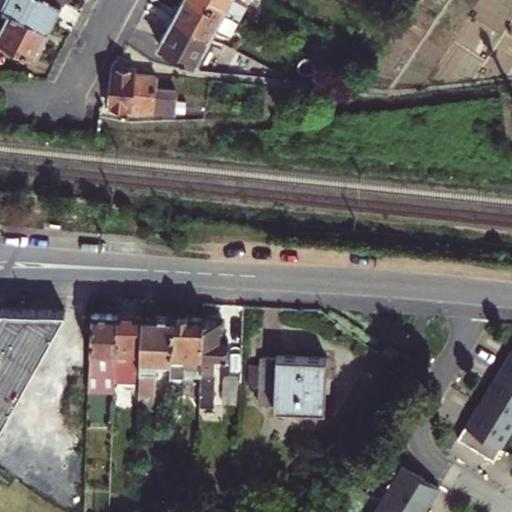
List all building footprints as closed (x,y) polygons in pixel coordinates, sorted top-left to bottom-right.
[(0,0),(0,2),(47,27),(59,0),(0,0)] [(225,10),(206,0),(182,0),(173,17),(211,37),(217,25),(225,10)] [(244,0),(206,0),(225,10),(239,17),(247,2),(244,0)] [(47,27),(0,2),(0,37),(33,54),(47,27)] [(239,17),(225,10),(217,25),(231,33),(239,17)] [(211,37),(173,17),(158,45),(197,64),(211,37)] [(136,67),(112,65),(109,105),(174,112),(177,90),(157,88),(157,75),(136,73),(136,67)] [(0,425),(66,309),(0,308),(0,425)] [(118,313),(92,311),(87,424),(113,425),(115,377),(118,313)] [(140,378),(142,314),(118,313),(115,377),(140,378)] [(172,315),(142,314),(140,378),(139,393),(154,394),(156,361),(170,361),(172,315)] [(203,316),(172,315),(170,361),(170,377),(185,377),(186,367),(201,368),(203,316)] [(222,317),(203,316),(201,368),(199,405),(214,405),(217,359),(228,359),(229,335),(221,335),(222,317)] [(511,349),(500,370),(511,377),(511,349)] [(275,409),(325,411),(327,358),(276,355),(276,358),(260,358),(260,364),(259,388),(259,404),(275,404),(275,409)] [(247,388),(259,388),(260,364),(248,363),(247,388)] [(511,377),(500,370),(483,397),(511,414),(511,377)] [(511,429),(511,414),(483,397),(466,425),(501,446),(511,429)] [(501,446),(466,425),(459,437),(494,459),(501,446)] [(428,511),(425,510),(439,486),(402,463),(380,500),(400,511),(428,511)] [(400,511),(380,500),(372,511),(400,511)]
